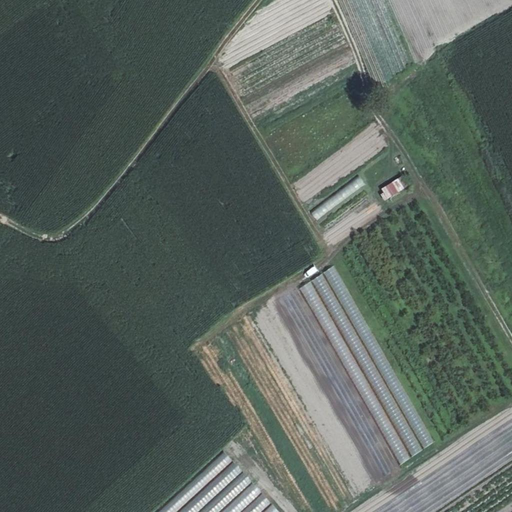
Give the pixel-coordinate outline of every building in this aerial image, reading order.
[(386,0),(373,0),(403,70),(414,64),(386,0)] [(387,198),(400,189),(395,180),(382,189),(387,198)] [(364,184),(316,219),(324,229),(371,194),(364,184)] [(334,267),(323,273),(424,449),(435,442),(334,267)] [(323,275),(311,281),(413,457),(424,451),(323,275)] [(310,283),(299,289),(400,465),(412,459),(310,283)] [(293,290),(283,295),(308,340),(318,335),(293,290)] [(281,296),(269,303),(298,355),(310,348),(281,296)] [(399,474),(323,344),(314,350),(388,480),(399,474)] [(312,350),(301,358),(375,489),(387,482),(312,350)] [(277,511),(223,453),(158,511),(277,511)]
